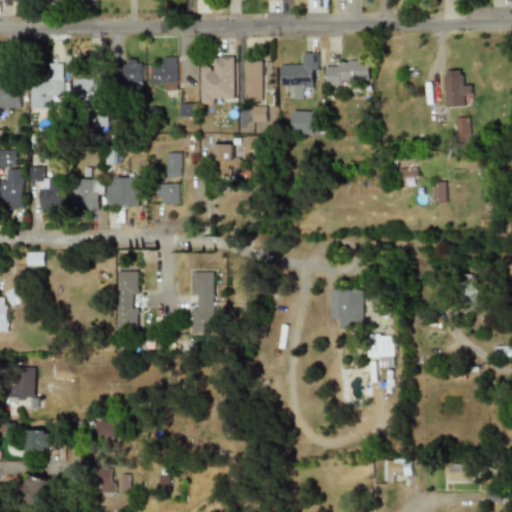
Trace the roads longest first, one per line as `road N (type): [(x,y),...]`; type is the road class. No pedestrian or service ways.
road 1 (residential): [(0,26),(511,20)]
road 2 (residential): [(0,238),(209,239),(300,264)]
